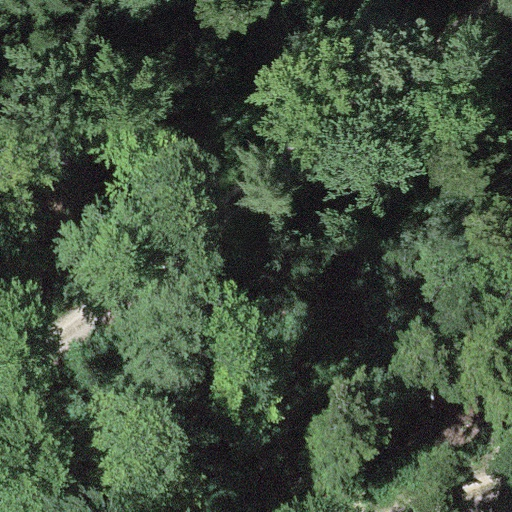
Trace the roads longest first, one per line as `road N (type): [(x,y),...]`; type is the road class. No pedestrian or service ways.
road 1 (track): [(495,0),(0,369)]
road 2 (track): [(511,465),(370,511)]
